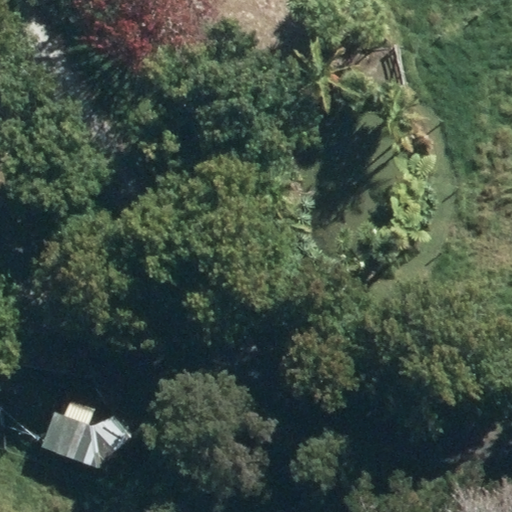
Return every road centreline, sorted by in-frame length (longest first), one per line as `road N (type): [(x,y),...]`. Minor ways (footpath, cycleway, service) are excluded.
road 1 (track): [(283,443),(15,0)]
road 2 (track): [(430,511),(24,321),(0,283)]
